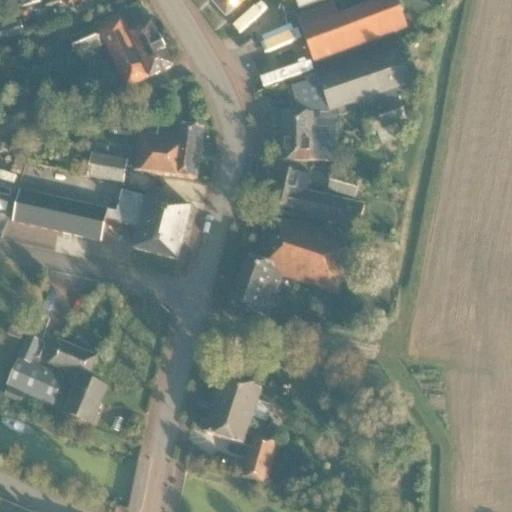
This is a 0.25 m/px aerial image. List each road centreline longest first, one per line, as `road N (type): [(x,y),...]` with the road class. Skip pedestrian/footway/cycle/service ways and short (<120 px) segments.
road 1 (secondary): [(194,297),(233,159),(233,132),(215,80),(168,0)]
road 2 (secondary): [(150,511),(194,297)]
road 3 (residential): [(194,297),(0,256)]
